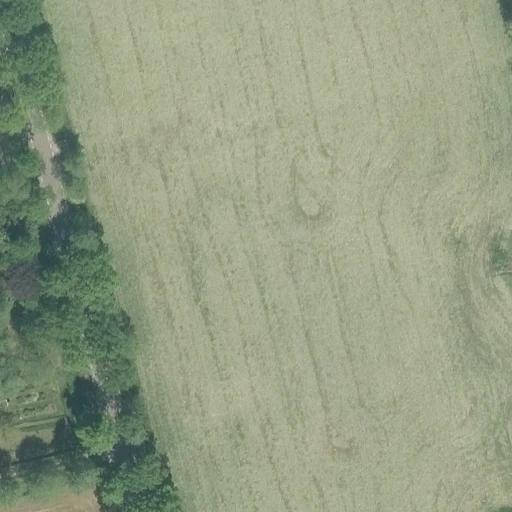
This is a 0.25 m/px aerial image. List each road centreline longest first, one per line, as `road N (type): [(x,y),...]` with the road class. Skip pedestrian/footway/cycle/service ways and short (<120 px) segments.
road 1 (tertiary): [(136,511),(0,0)]
road 2 (track): [(0,486),(121,456)]
